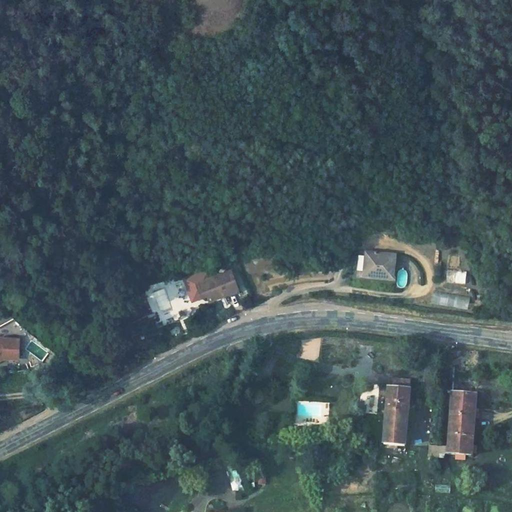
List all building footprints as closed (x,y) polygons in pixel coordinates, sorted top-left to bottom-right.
[(398,278),(402,256),(372,250),(368,273),(398,278)] [(239,289),(232,270),(194,283),(201,302),(239,289)] [(456,271),(456,283),(466,283),(467,271),(456,271)] [(434,305),(468,309),(470,297),(435,292),(434,305)] [(0,353),(6,354),(17,356),(19,340),(0,336),(0,353)] [(436,455),(442,455),(443,452),(471,454),(478,378),(455,376),(448,446),(437,445),(436,455)] [(404,452),(410,383),(389,381),(388,391),(383,446),(392,447),(391,456),(404,457),(404,452)] [(228,474),(234,493),(246,490),(241,471),(228,474)] [(257,475),(258,485),(266,484),(266,474),(257,475)] [(436,485),(436,493),(450,493),(450,485),(436,485)]
